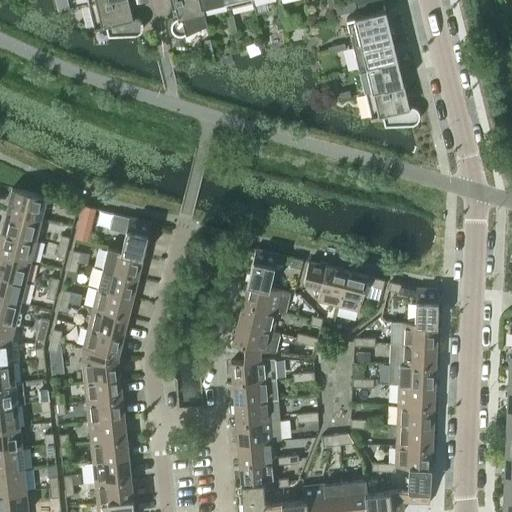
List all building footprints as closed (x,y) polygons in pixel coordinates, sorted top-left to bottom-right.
[(128,0),(97,0),(88,2),(94,28),(106,25),(108,35),(134,34),(136,34),(137,33),(139,33),(140,32),(141,31),(142,30),(142,29),(143,28),(143,26),(143,25),(143,24),(143,23),(142,22),(141,19),(140,18),(138,17),(137,16),(135,16),(133,16),(128,0)] [(203,13),(200,0),(173,0),(177,16),(175,17),(173,19),(173,20),(172,21),(171,23),(171,25),(171,26),(171,27),(171,28),(172,29),(172,30),(173,32),(174,32),(175,33),(177,34),(178,34),(180,35),(182,34),(183,34),(207,23),(204,13),(203,13)] [(226,0),(200,0),(203,13),(204,13),(228,7),(226,0)] [(372,7),(370,0),(356,0),(358,10),(372,7)] [(276,4),(278,12),(284,10),(282,2),(276,4)] [(346,17),(353,43),(392,33),(385,8),(346,17)] [(284,10),(278,12),(280,20),(286,18),(284,10)] [(235,22),(229,24),(231,32),(237,30),(235,22)] [(353,43),(359,67),(398,58),(394,43),(406,40),(403,30),(392,33),(353,43)] [(204,39),(208,55),(214,54),(210,38),(204,39)] [(344,42),(336,44),(338,50),(346,48),(344,42)] [(338,50),(336,44),(328,46),(330,52),(338,50)] [(359,67),(365,92),(404,82),(398,58),(359,67)] [(404,82),(365,92),(371,117),(382,114),(385,125),(412,123),(413,123),(415,122),(417,121),(418,120),(419,119),(419,118),(420,116),(420,114),(420,113),(420,112),(419,111),(419,110),(417,108),(416,107),(414,106),(412,105),(409,106),(404,82)] [(339,92),(341,98),(351,95),(349,89),(339,92)] [(12,187),(6,209),(41,218),(46,196),(12,187)] [(67,212),(75,214),(78,203),(69,201),(67,212)] [(81,215),(75,238),(86,241),(91,218),(90,217),(92,208),(92,207),(84,205),(81,215)] [(6,209),(1,230),(36,239),(41,218),(6,209)] [(129,216),(121,250),(121,251),(142,256),(151,222),(129,216)] [(1,230),(0,234),(0,252),(31,259),(36,239),(1,230)] [(61,234),(59,244),(67,246),(70,236),(61,234)] [(67,246),(59,244),(56,255),(65,257),(67,246)] [(108,246),(102,267),(137,276),(142,256),(121,251),(121,250),(108,246)] [(256,247),(247,282),(269,287),(269,286),(277,253),(256,247)] [(73,249),(70,259),(79,261),(81,251),(73,249)] [(0,252),(0,274),(25,280),(31,259),(0,252)] [(291,264),(301,267),(303,259),(292,256),(291,264)] [(70,259),(68,270),(76,272),(79,261),(70,259)] [(309,260),(304,281),(321,285),(317,300),(338,305),(347,270),(326,264),(309,260)] [(102,267),(97,287),(132,296),(137,276),(102,267)] [(347,270),(338,305),(359,310),(366,283),(382,287),(383,287),(385,279),(368,275),(347,270)] [(0,274),(0,296),(20,301),(25,280),(0,274)] [(51,276),(48,286),(57,288),(60,278),(51,276)] [(391,280),(388,289),(399,292),(404,293),(406,286),(401,284),(401,283),(391,280)] [(247,282),(242,302),(277,310),(285,312),(290,291),(269,286),(269,287),(247,282)] [(57,288),(48,286),(46,297),(54,299),(57,288)] [(97,287),(93,307),(128,315),(132,296),(97,287)] [(415,321),(415,322),(437,323),(439,288),(416,287),(415,321)] [(63,288),(60,299),(69,301),(71,291),(63,288)] [(0,296),(0,318),(15,322),(20,301),(0,296)] [(69,301),(60,299),(58,309),(66,311),(69,301)] [(242,302),(237,321),(272,330),(277,310),(242,302)] [(93,307),(88,327),(123,335),(128,315),(93,307)] [(310,323),(321,326),(323,317),(312,315),(310,323)] [(0,318),(0,340),(10,341),(15,322),(0,318)] [(41,318),(38,328),(47,330),(49,320),(41,318)] [(391,320),(390,342),(400,342),(436,344),(437,323),(415,322),(415,321),(391,320)] [(237,321),(232,342),(244,345),(244,352),(243,359),(260,358),(260,353),(260,349),(267,351),(275,352),(280,332),(272,330),(237,321)] [(88,327),(83,347),(118,355),(123,335),(88,327)] [(34,338),(34,343),(44,344),(44,341),(47,330),(38,328),(36,339),(34,338)] [(53,328),(51,338),(59,341),(62,330),(53,328)] [(295,340),(306,343),(308,334),(298,332),(295,340)] [(308,334),(306,343),(316,345),(318,337),(308,334)] [(354,345),(365,345),(365,337),(354,336),(354,345)] [(365,337),(365,345),(375,346),(375,337),(365,337)] [(51,338),(48,349),(50,349),(57,351),(59,341),(51,338)] [(0,340),(0,361),(12,361),(10,341),(0,340)] [(390,342),(389,362),(399,363),(435,364),(436,344),(400,342),(390,342)] [(35,347),(36,358),(45,357),(43,346),(44,344),(34,343),(34,348),(35,347)] [(82,360),(84,380),(120,376),(118,356),(118,355),(83,347),(82,360)] [(45,357),(36,358),(37,368),(46,368),(45,357)] [(231,360),(233,381),(277,378),(275,357),(267,357),(239,359),(231,360)] [(0,361),(0,383),(15,382),(12,361),(0,361)] [(389,362),(389,383),(399,383),(435,384),(435,364),(399,363),(389,362)] [(314,370),(304,371),(304,380),(315,379),(314,370)] [(304,380),(304,371),(293,372),(294,381),(304,380)] [(84,380),(86,400),(122,397),(120,376),(84,380)] [(352,386),(363,386),(363,377),(353,377),(352,386)] [(363,377),(363,386),(373,387),(374,378),(363,377)] [(233,381),(234,402),(278,398),(277,378),(233,381)] [(0,383),(0,405),(17,403),(25,402),(23,381),(15,382),(0,383)] [(399,383),(398,403),(434,405),(435,384),(399,383)] [(39,390),(40,401),(49,400),(48,389),(39,390)] [(54,393),(56,404),(64,403),(63,392),(54,393)] [(86,400),(88,421),(124,417),(122,397),(86,400)] [(234,402),(236,422),(280,418),(278,398),(234,402)] [(49,400),(40,401),(42,411),(50,410),(49,400)] [(0,405),(0,426),(19,425),(17,403),(0,405)] [(64,403),(56,404),(57,414),(65,413),(64,403)] [(398,403),(397,424),(433,425),(434,405),(398,403)] [(318,411),(307,412),(308,421),(318,420),(318,411)] [(308,421),(307,412),(296,413),(297,422),(308,421)] [(88,421),(91,441),(126,437),(124,417),(88,421)] [(280,418),(236,422),(238,442),(274,439),(282,439),(280,418)] [(351,426),(361,427),(362,418),(351,418),(351,426)] [(362,418),(361,427),(372,427),(372,419),(362,418)] [(397,424),(396,444),(432,446),(433,425),(397,424)] [(0,426),(0,448),(22,446),(19,425),(0,426)] [(44,433),(45,444),(54,443),(53,432),(44,433)] [(347,432),(339,433),(340,443),(353,442),(347,432)] [(59,433),(60,444),(69,443),(68,433),(59,433)] [(331,434),(332,444),(332,450),(341,449),(340,443),(339,433),(331,434)] [(332,444),(331,434),(322,435),(323,445),(332,444)] [(91,441),(93,461),(129,458),(126,437),(91,441)] [(274,439),(238,442),(239,463),(275,460),(276,464),(287,463),(286,455),(275,456),(274,439)] [(54,443),(45,444),(46,454),(55,454),(54,443)] [(69,443),(60,444),(61,455),(70,454),(69,443)] [(384,462),(384,470),(395,471),(396,466),(409,467),(409,465),(431,466),(432,446),(396,444),(395,463),(384,462)] [(0,448),(0,470),(24,468),(22,446),(0,448)] [(298,454),(286,455),(287,463),(299,462),(298,454)] [(93,461),(95,482),(131,478),(129,458),(93,461)] [(275,460),(239,463),(241,483),(263,481),(263,483),(277,481),(277,478),(276,464),(275,460)] [(372,462),(372,470),(384,470),(384,462),(372,462)] [(408,488),(401,488),(403,501),(430,502),(431,466),(409,465),(409,467),(408,488)] [(0,470),(0,491),(26,489),(24,468),(0,470)] [(63,474),(64,485),(73,484),(78,483),(77,473),(63,474)] [(48,476),(50,487),(58,486),(57,475),(48,476)] [(511,475),(504,475),(503,496),(511,496),(511,475)] [(277,481),(277,486),(289,485),(288,477),(277,478),(277,481)] [(95,482),(97,502),(133,498),(131,478),(95,482)] [(366,478),(344,481),(347,511),(368,511),(366,492),(367,492),(366,478)] [(263,481),(241,483),(243,511),(270,511),(270,502),(265,503),(263,483),(263,481)] [(347,511),(344,481),(324,483),(327,511),(347,511)] [(327,511),(324,483),(302,485),(304,499),(305,499),(306,511),(327,511)] [(73,484),(64,485),(65,495),(74,494),(73,484)] [(58,486),(50,487),(51,497),(60,496),(58,486)] [(367,492),(366,492),(368,511),(389,511),(404,510),(403,501),(401,488),(367,492)] [(28,511),(26,489),(0,491),(0,511),(28,511)] [(511,511),(511,496),(503,496),(502,511),(511,511)] [(97,502),(98,511),(134,511),(133,498),(97,502)] [(304,499),(270,502),(270,511),(306,511),(305,499),(304,499)]
